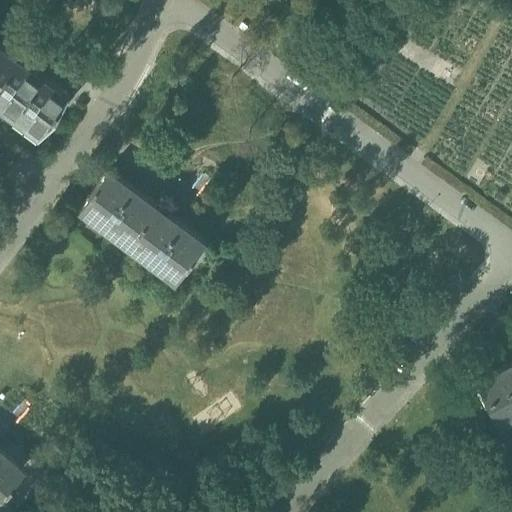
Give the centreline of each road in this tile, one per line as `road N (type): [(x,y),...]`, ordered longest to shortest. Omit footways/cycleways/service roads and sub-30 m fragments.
road 1 (unclassified): [(511,242),(173,0)]
road 2 (unclassified): [(274,511),(373,412),(511,244)]
road 3 (unclassified): [(0,242),(112,95),(161,0)]
road 4 (track): [(8,428),(158,511)]
